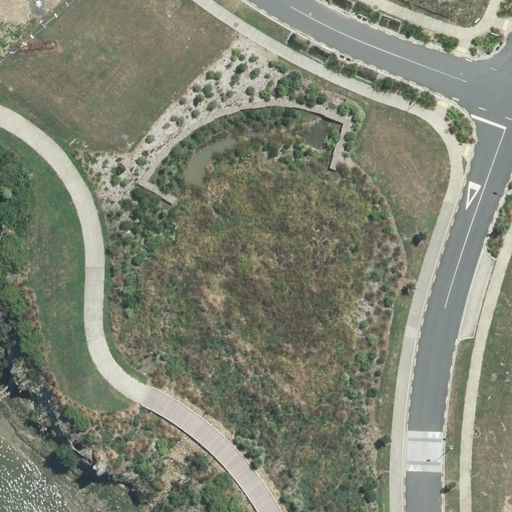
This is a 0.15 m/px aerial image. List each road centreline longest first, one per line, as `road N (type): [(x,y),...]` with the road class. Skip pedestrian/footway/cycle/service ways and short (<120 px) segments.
road 1 (residential): [(431,511),(430,396),(445,301),(511,119)]
road 2 (residential): [(266,0),(368,52),(511,104)]
